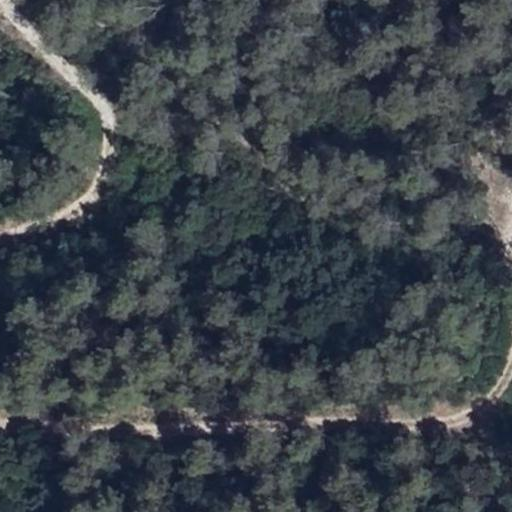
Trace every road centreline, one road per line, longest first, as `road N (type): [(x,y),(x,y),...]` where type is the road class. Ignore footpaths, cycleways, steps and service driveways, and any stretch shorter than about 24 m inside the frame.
road 1 (track): [(0,427),(479,409),(511,343)]
road 2 (track): [(0,6),(85,103),(92,200),(0,234)]
